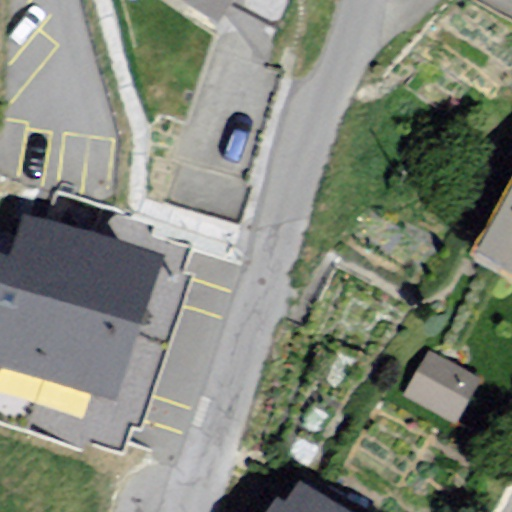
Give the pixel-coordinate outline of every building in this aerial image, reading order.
[(195,0),(212,11),(219,0),(195,0)] [(511,152),(448,262),(511,298),(511,152)] [(21,210),(0,276),(0,361),(116,398),(161,254),(21,210)] [(456,416),(483,372),(432,340),(405,385),(456,416)] [(272,511),(347,511),(295,478),(272,511)]
